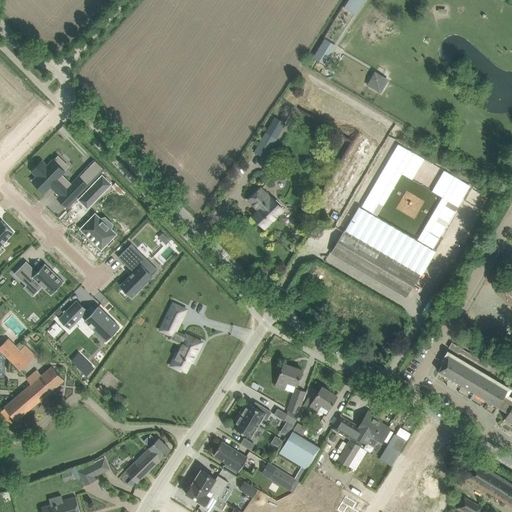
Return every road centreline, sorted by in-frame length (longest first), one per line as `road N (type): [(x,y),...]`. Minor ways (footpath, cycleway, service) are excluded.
road 1 (unclassified): [(274,308),(72,97)]
road 2 (residential): [(154,496),(274,308)]
road 3 (residential): [(418,377),(497,239),(511,248)]
road 4 (residential): [(407,396),(274,308)]
road 5 (residential): [(99,281),(0,185)]
road 6 (residential): [(511,448),(418,377)]
